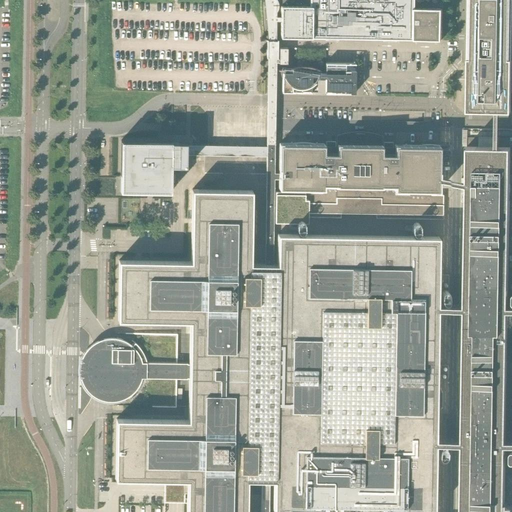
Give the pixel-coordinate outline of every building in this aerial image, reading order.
[(278,40),(277,39),(277,22),(281,22),(281,17),(277,17),(277,12),(278,10),(279,6),(278,2),(277,0),(264,0),(268,39),(267,40),(267,58),(268,59),(267,144),(186,143),(186,156),(266,157),(265,264),(274,265),(275,176),(279,176),(279,170),(276,170),(276,143),(277,63),(279,63),(279,58),(277,58),(278,40)] [(413,40),(442,40),(442,8),(413,7),(413,0),(310,0),(310,7),(281,7),(281,17),(281,22),(281,38),(413,40)] [(511,0),(468,0),(467,111),(495,111),(502,111),(511,111),(511,0)] [(287,64),(287,48),(281,48),(279,48),(279,53),(279,58),(279,61),(279,63),(279,64),(287,64)] [(355,94),(355,93),(355,71),(350,71),(349,74),(319,74),(319,70),(315,69),(311,68),(307,67),(302,67),(297,68),(292,69),(289,70),(286,70),(282,70),(282,93),(355,94)] [(338,147),(337,147),(337,159),(338,159),(337,185),(336,185),(336,218),(341,218),(341,214),(376,214),(376,218),(438,219),(443,220),(443,194),(438,194),(429,194),(429,191),(439,191),(439,157),(440,146),(439,146),(438,146),(437,146),(437,145),(436,145),(435,145),(434,145),(433,145),(432,145),(431,145),(430,145),(428,145),(427,145),(426,145),(425,145),(424,145),(423,146),(395,145),(395,148),(393,148),(393,143),(384,143),(384,148),(381,148),(381,147),(382,147),(382,146),(381,146),(381,138),(360,138),(338,137),(338,145),(337,145),(337,146),(338,146),(338,147)] [(186,156),(186,151),(186,146),(186,143),(172,143),(172,142),(121,141),(120,192),(171,193),(171,167),(186,167),(186,156)] [(308,217),(336,218),(336,185),(337,185),(338,159),(337,159),(337,147),(335,147),(336,142),(331,142),(326,142),(326,147),(325,147),(325,144),(315,144),(308,143),(303,143),(292,144),(279,144),(279,189),(286,189),(286,192),(275,192),(275,223),(308,224),(308,217)] [(437,306),(437,309),(464,310),(462,441),(451,441),(435,441),(435,445),(448,445),(451,445),(462,445),(460,511),(504,511),(505,446),(511,445),(511,449),(511,450),(511,451),(511,452),(510,459),(511,459),(511,460),(511,461),(511,307),(508,307),(510,148),(501,147),(494,147),(467,147),(466,182),(466,186),(464,306),(451,306),(437,306)] [(439,177),(439,181),(454,184),(466,186),(466,182),(454,179),(439,177)] [(268,511),(269,480),(274,481),(273,511),(280,511),(288,511),(355,511),(434,511),(435,445),(435,441),(437,309),(437,306),(439,237),(278,234),(277,265),(274,265),(265,264),(251,264),(252,191),(192,190),(191,262),(119,261),(118,321),(190,322),(189,363),(142,363),(142,361),(141,359),(140,357),(139,355),(138,353),(137,352),(136,350),(134,348),(133,347),(132,346),(130,344),(128,343),(127,342),(125,341),(123,340),(121,340),(119,339),(117,339),(115,338),(113,338),(111,338),(109,338),(107,338),(105,339),(103,339),(101,340),(99,341),(97,342),(95,343),(93,344),(91,345),(89,347),(88,348),(87,350),(85,351),(84,353),(83,354),(83,356),(82,358),(81,359),(81,361),(80,363),(80,364),(80,366),(79,368),(79,370),(79,371),(79,373),(80,375),(80,377),(80,378),(81,380),(82,382),(82,383),(83,385),(84,386),(85,388),(86,389),(87,391),(88,392),(90,394),(92,395),(94,396),(95,397),(97,398),(99,399),(102,400),(104,401),(106,401),(108,401),(110,401),(112,401),(115,401),(117,401),(119,400),(121,400),(123,399),(125,398),(127,397),(129,396),(131,395),(133,393),(134,392),(136,390),(137,388),(138,386),(139,384),(140,382),(141,380),(142,378),(189,379),(188,420),(116,419),(115,479),(187,481),(186,511),(268,511)]
